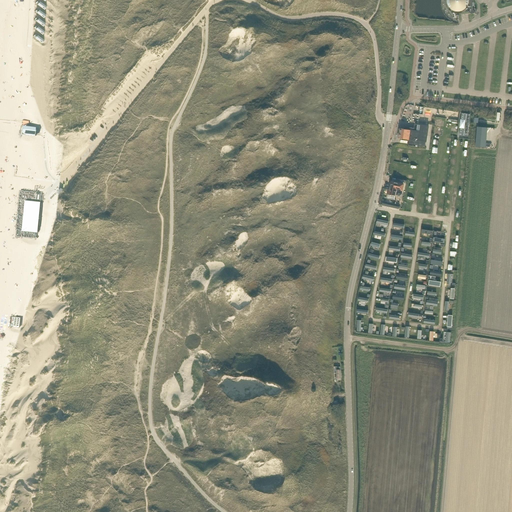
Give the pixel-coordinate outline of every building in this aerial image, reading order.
[(445,0),(446,1),(446,4),(448,8),(451,10),(452,11),(453,12),(455,12),(456,12),(458,13),(459,12),(460,12),(461,12),(462,12),(463,12),(463,11),(464,11),(465,11),(466,12),(468,12),(468,13),(470,13),(469,12),(471,11),(471,10),(472,10),(472,8),(473,7),(473,5),(473,4),(473,3),(473,1),(473,0),(445,0)] [(38,5),(44,10),(47,7),(40,2),(38,5)] [(37,13),(44,18),(46,15),(39,10),(37,13)] [(36,21),(43,26),(45,23),(39,18),(36,21)] [(36,30),(42,35),(45,32),(38,27),(36,30)] [(35,38),(42,43),(44,40),(37,35),(35,38)] [(462,114),(459,135),(467,136),(470,114),(462,114)] [(429,126),(421,125),(417,124),(416,130),(414,129),(414,131),(407,130),(407,127),(405,127),(404,130),(399,129),(398,138),(403,139),(403,138),(409,139),(409,144),(409,143),(414,143),(414,145),(425,146),(425,142),(426,142),(429,126)] [(21,127),(21,135),(33,136),(34,134),(34,129),(21,127)] [(486,148),(487,128),(477,127),(475,147),(486,148)] [(403,184),(398,183),(391,182),(390,187),(389,187),(388,194),(396,196),(396,194),(399,195),(401,194),(403,184)] [(35,193),(27,192),(19,191),(15,238),(37,239),(39,218),(42,194),(35,193)] [(449,279),(448,286),(455,286),(457,270),(451,269),(450,269),(450,272),(449,275),(450,276),(449,279)]
